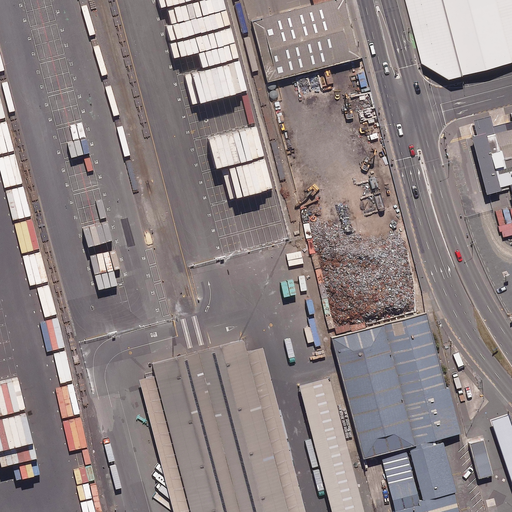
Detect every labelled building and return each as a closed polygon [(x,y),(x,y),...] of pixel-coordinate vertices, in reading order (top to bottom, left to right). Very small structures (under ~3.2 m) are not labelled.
[(231,0),(197,0),(261,250),(293,242),(231,0)] [(361,57),(345,0),(319,0),(247,20),(265,84),(361,57)] [(511,60),(511,0),(427,0),(448,77),(511,60)] [(511,113),(510,114),(511,119),(511,121),(493,126),(490,116),(473,120),(477,135),(471,137),(486,195),(510,188),(511,194),(511,113)] [(426,314),(331,339),(363,460),(379,455),(435,440),(461,434),(449,388),(446,389),(426,314)] [(246,338),(154,362),(157,373),(140,378),(174,511),(307,511),(264,345),(249,349),(246,338)] [(363,511),(329,378),(298,386),(330,511),(363,511)] [(511,426),(508,415),(491,421),(511,485),(511,426)] [(379,455),(394,511),(458,511),(454,493),(456,492),(443,443),(436,445),(435,440),(379,455)] [(469,444),(478,478),(491,475),(483,440),(469,444)]
